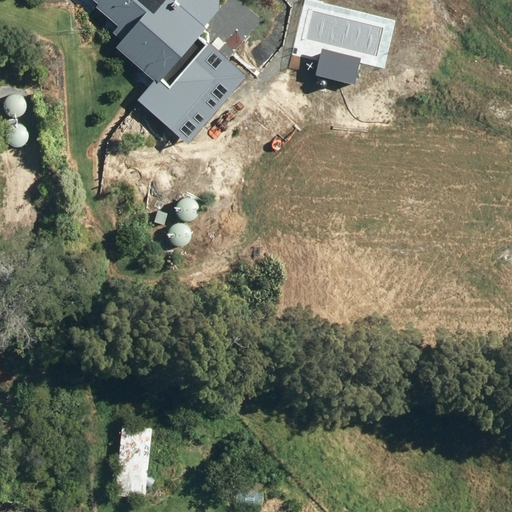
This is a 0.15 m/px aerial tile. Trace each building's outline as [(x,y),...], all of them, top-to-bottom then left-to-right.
[(119,28),(128,36),(123,43),(161,76),(143,96),(176,124),(221,73),(190,49),(214,22),(211,19),(225,5),(224,0),(104,0),(105,1),(103,3),(125,22),(119,28)] [(167,212),(157,208),(153,219),(164,222),(167,212)] [(125,423),(117,493),(146,496),(154,426),(125,423)] [(265,491),(239,489),(237,504),(263,506),(265,491)] [(187,511),(190,501),(157,495),(154,511),(187,511)]
